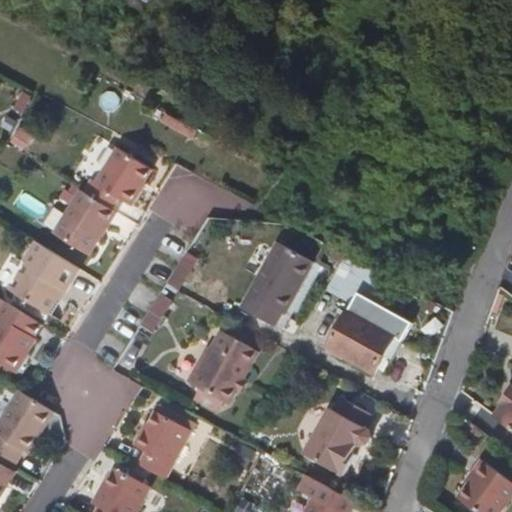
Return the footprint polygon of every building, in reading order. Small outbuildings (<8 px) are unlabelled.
[(89,181),(82,192),(110,208),(116,198),(129,206),(131,204),(138,191),(135,189),(147,168),(114,148),(93,183),(89,181)] [(114,211),(110,208),(82,192),(80,190),(52,237),(86,257),(98,236),(96,235),(103,223),(106,225),(114,211)] [(285,316),(313,262),(276,243),(242,310),(276,328),(282,314),(285,316)] [(65,293),(79,270),(37,244),(26,263),(29,265),(13,292),(49,314),(63,292),(65,293)] [(339,267),(345,255),(335,249),(328,261),(339,267)] [(395,281),(345,255),(339,267),(324,294),(351,308),(328,351),(372,375),(381,360),(392,339),(399,343),(400,343),(409,325),(380,310),(395,281)] [(196,268),(184,260),(170,281),(183,289),(196,268)] [(181,293),(168,286),(123,356),(136,364),(181,293)] [(44,326),(6,303),(0,312),(0,363),(16,374),(37,341),(36,340),(44,326)] [(244,365),(252,349),(221,333),(193,385),(231,405),(238,391),(244,380),(250,368),(244,365)] [(388,364),(399,343),(392,339),(381,360),(388,364)] [(250,368),(258,352),(252,349),(244,365),(250,368)] [(247,383),(244,380),(238,391),(242,393),(247,383)] [(511,392),(502,407),(503,408),(496,419),(511,431),(511,392)] [(52,415),(18,394),(0,423),(0,459),(13,468),(23,452),(29,455),(52,415)] [(347,475),(358,454),(355,453),(353,452),(357,443),(359,445),(363,446),(371,444),(374,438),(371,431),(368,429),(375,417),(343,399),(336,412),(333,410),(308,454),(347,475)] [(190,432),(154,412),(143,432),(140,432),(133,445),(144,451),(137,465),(165,480),(190,432)] [(13,468),(0,459),(0,465),(14,475),(17,470),(13,468)] [(472,475),(475,477),(467,488),(499,511),(501,511),(511,497),(511,483),(483,461),(472,475)] [(0,503),(8,490),(6,489),(14,475),(0,465),(0,503)] [(132,511),(147,485),(111,467),(92,504),(98,507),(95,511),(132,511)] [(345,511),(352,501),(309,478),(302,491),(314,498),(306,511),(345,511)] [(499,511),(467,488),(458,499),(475,511),(499,511)]
